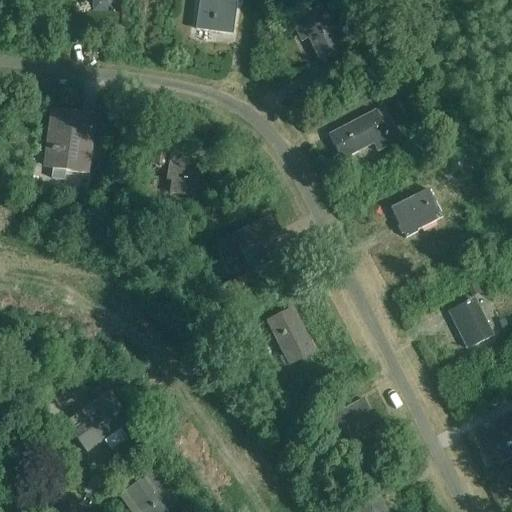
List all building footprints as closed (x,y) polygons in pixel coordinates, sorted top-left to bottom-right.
[(196,31),(228,36),(232,7),(222,5),(221,10),(199,7),(196,31)] [(316,53),(321,63),(341,53),(319,9),(297,20),(314,54),(316,53)] [(54,152),(52,171),(51,178),(67,180),(68,173),(86,176),(91,145),(75,142),(79,116),(50,112),(45,150),(54,152)] [(375,154),(390,146),(373,113),(327,136),(340,162),(371,146),(375,154)] [(170,196),(194,199),(199,164),(169,160),(168,172),(173,172),(170,196)] [(435,168),(442,179),(464,167),(460,161),(452,166),(449,160),(435,168)] [(391,205),(404,199),(399,188),(386,194),(391,205)] [(435,188),(388,212),(404,242),(416,236),(415,235),(441,222),(428,198),(438,193),(435,188)] [(263,249),(279,241),(270,221),(213,249),(218,259),(237,249),(249,275),(270,264),(263,249)] [(445,256),(461,250),(454,229),(438,235),(445,256)] [(236,288),(251,284),(247,273),(233,278),(236,288)] [(452,312),(470,348),(490,338),(473,302),(452,312)] [(266,324),(288,366),(313,354),(292,311),(266,324)] [(81,374),(53,396),(65,412),(93,390),(81,374)] [(110,419),(121,412),(108,394),(68,422),(74,431),(71,433),(85,454),(118,430),(110,419)] [(354,432),(372,423),(361,401),(337,413),(335,409),(324,415),(335,439),(353,430),(354,432)] [(511,415),(482,430),(497,463),(511,455),(511,415)] [(0,443),(11,445),(13,425),(0,422),(0,443)] [(119,498),(129,511),(168,511),(176,506),(153,474),(119,498)] [(384,511),(378,499),(354,511),(384,511)]
